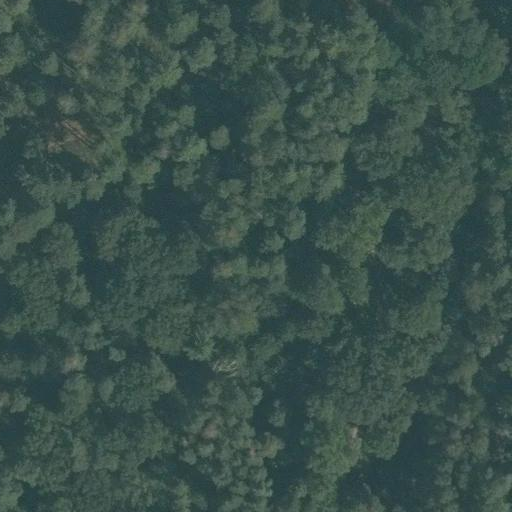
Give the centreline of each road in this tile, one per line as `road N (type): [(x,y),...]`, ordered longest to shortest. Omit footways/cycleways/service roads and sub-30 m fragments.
road 1 (track): [(334,511),(382,313),(351,93),(382,0)]
road 2 (track): [(4,0),(120,147)]
